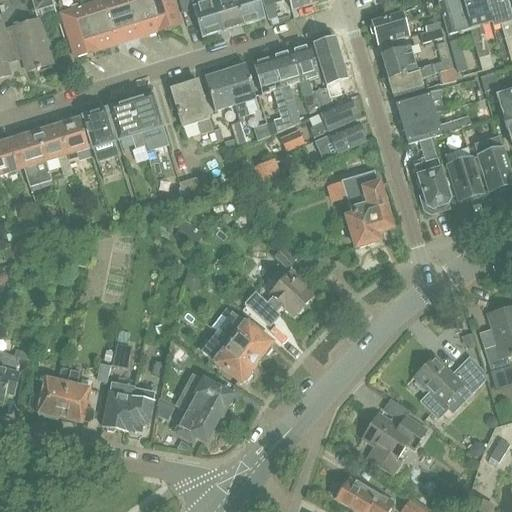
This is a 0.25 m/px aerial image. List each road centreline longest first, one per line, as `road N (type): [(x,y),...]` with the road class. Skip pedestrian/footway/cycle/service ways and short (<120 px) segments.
road 1 (residential): [(0,122),(348,17)]
road 2 (residential): [(433,285),(348,17)]
road 3 (tertiary): [(241,481),(396,313),(433,285)]
road 4 (residential): [(241,481),(196,481),(0,433)]
